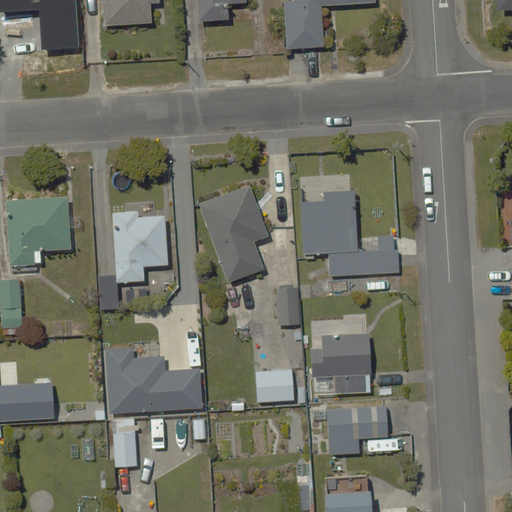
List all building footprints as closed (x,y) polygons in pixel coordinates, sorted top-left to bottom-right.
[(103,0),(105,24),(156,22),(155,0),(103,0)] [(249,0),(196,0),(198,20),(225,18),(224,4),(249,2),(249,0)] [(283,0),(287,49),(326,46),(323,8),(370,5),(369,0),(283,0)] [(511,0),(474,0),(475,19),(511,17),(511,0)] [(511,176),(499,177),(502,226),(482,227),(487,310),(511,308),(511,176)] [(248,183),(196,201),(225,280),(263,267),(252,236),(265,232),(248,183)] [(68,196),(4,198),(6,266),(32,265),(32,248),(69,247),(68,196)] [(353,197),(300,199),(302,252),(328,251),(328,275),(397,273),(397,243),(356,244),(353,197)] [(167,264),(165,202),(125,203),(125,209),(114,210),(116,279),(144,278),(144,264),(167,264)] [(23,275),(0,275),(0,300),(1,328),(25,327),(23,275)] [(296,286),(275,286),(276,323),(297,322),(296,286)] [(324,345),(310,346),(310,377),(328,377),(329,393),(370,392),(368,336),(324,337),(324,345)] [(158,354),(106,356),(108,411),(198,409),(196,366),(158,367),(158,354)] [(301,367),(254,368),(255,400),(302,399),(301,367)] [(359,458),(358,434),(385,433),(383,404),(323,407),(326,460),(359,458)] [(135,417),(113,418),(114,464),(136,463),(135,417)] [(205,417),(192,417),(193,439),(205,439),(205,417)] [(321,476),(323,511),(368,511),(366,473),(321,476)] [(295,511),(310,511),(310,481),(294,481),(295,511)]
